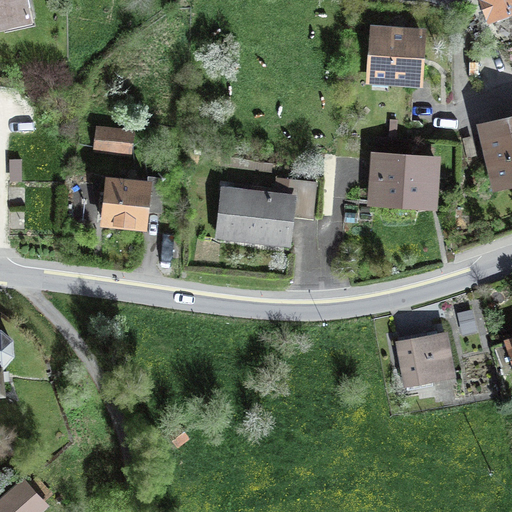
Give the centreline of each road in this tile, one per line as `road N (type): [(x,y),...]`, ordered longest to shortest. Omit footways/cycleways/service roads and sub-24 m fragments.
road 1 (tertiary): [(511,262),(408,297),(313,312),(23,276)]
road 2 (unclassified): [(23,276),(87,357),(131,442),(134,511)]
